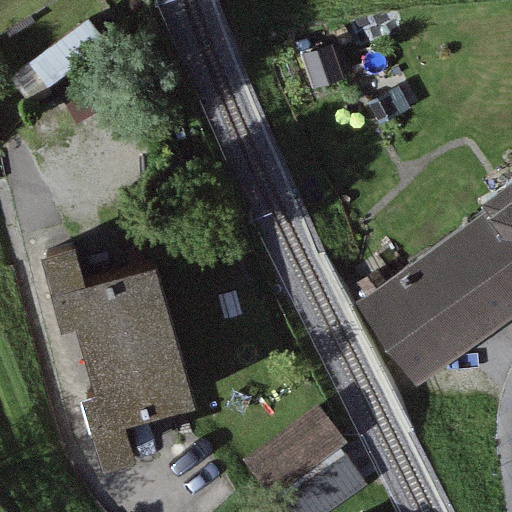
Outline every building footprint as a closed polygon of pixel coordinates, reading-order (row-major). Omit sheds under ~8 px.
[(330,43),(304,53),(315,82),(341,72),(330,43)] [(371,292),(361,299),(416,375),(511,305),(511,179),(489,196),(494,203),(386,281),(379,271),(364,282),(371,292)] [(73,244),(47,251),(66,317),(80,313),(101,388),(88,392),(106,457),(133,449),(122,414),(194,393),(155,259),(84,279),(73,244)] [(326,413),(254,468),(272,492),(344,437),(326,413)] [(323,472),(282,501),(289,511),(318,511),(341,496),(323,472)]
